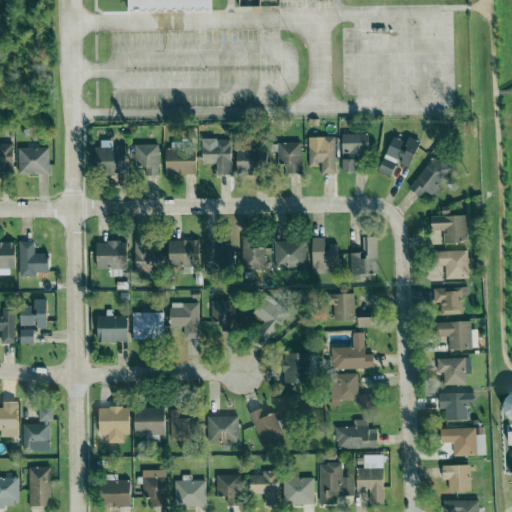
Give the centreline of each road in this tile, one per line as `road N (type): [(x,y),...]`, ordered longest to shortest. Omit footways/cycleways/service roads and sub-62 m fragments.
road 1 (residential): [(75,511),(69,0)]
road 2 (residential): [(0,209),(351,203)]
road 3 (residential): [(416,498),(404,233),(379,205),(351,203)]
road 4 (residential): [(0,371),(242,374)]
